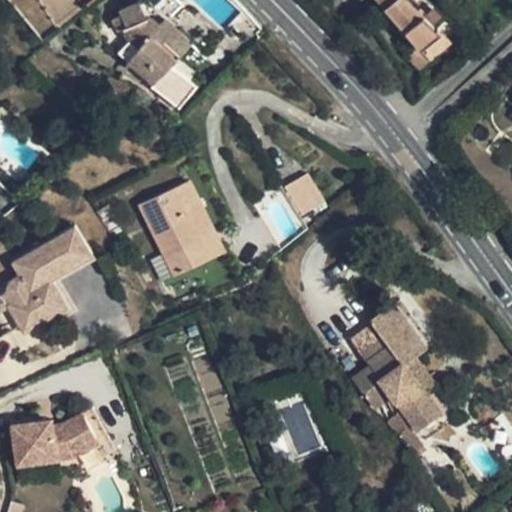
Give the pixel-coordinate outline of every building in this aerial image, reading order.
[(409,0),(378,0),(431,59),(452,41),(425,14),(409,0)] [(180,108),(198,86),(191,81),(171,65),(186,50),(160,25),(151,16),(148,18),(140,2),(120,12),(122,15),(127,27),(123,29),(130,41),(138,49),(127,60),(154,85),(152,87),(180,108)] [(127,27),(122,15),(112,19),(118,31),(123,29),(127,27)] [(160,25),(186,50),(193,43),(167,18),(160,25)] [(138,49),(130,41),(119,53),(127,60),(138,49)] [(191,81),(198,86),(205,79),(198,72),(191,81)] [(202,238),(216,231),(190,178),(140,203),(176,275),(212,257),(202,238)] [(286,187),(303,215),(316,207),(299,179),(286,187)] [(7,290),(3,293),(25,332),(69,307),(52,278),(95,253),(77,223),(14,259),(21,274),(20,274),(19,274),(18,274),(18,275),(17,275),(16,276),(15,276),(14,277),(13,277),(13,278),(12,278),(12,279),(11,279),(11,280),(10,281),(9,282),(9,283),(9,284),(8,284),(8,285),(8,286),(8,287),(8,288),(7,288),(7,289),(7,290)] [(202,238),(212,257),(226,251),(216,231),(202,238)] [(407,364),(417,357),(419,355),(429,348),(395,302),(375,317),(394,344),(370,362),(373,366),(354,380),(375,407),(393,395),(419,431),(443,414),(429,395),(407,364)] [(407,364),(429,395),(439,387),(417,357),(407,364)] [(55,424),(15,429),(21,469),(75,462),(111,441),(93,410),(63,427),(56,428),(55,424)]
